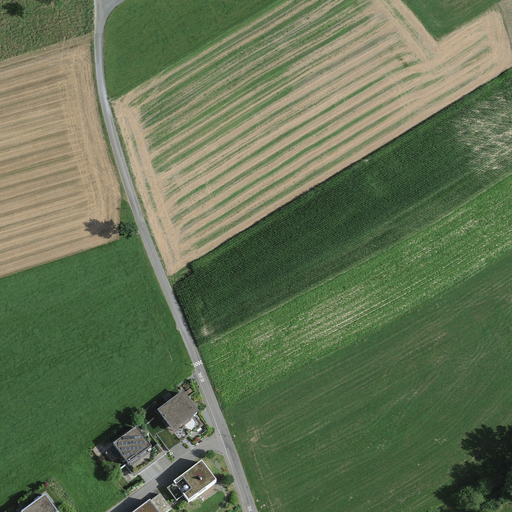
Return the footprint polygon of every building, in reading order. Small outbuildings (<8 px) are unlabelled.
[(186,393),(161,413),(178,434),(203,415),(186,393)] [(140,429),(115,447),(135,476),(165,456),(157,445),(153,448),(140,429)] [(220,483),(204,463),(171,489),(179,500),(183,498),(189,506),(220,483)] [(58,511),(47,497),(26,511),(58,511)] [(157,511),(150,503),(138,511),(157,511)]
